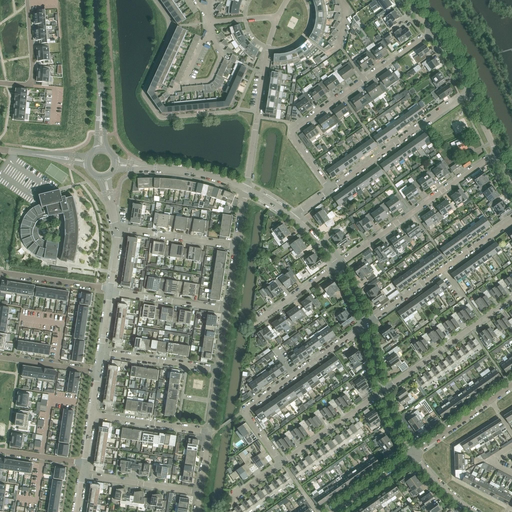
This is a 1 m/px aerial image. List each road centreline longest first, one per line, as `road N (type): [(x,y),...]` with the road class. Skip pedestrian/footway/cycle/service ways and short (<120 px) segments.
road 1 (residential): [(329,190),(293,130),(432,32)]
road 2 (residential): [(280,463),(245,411),(366,323)]
road 3 (residential): [(246,190),(267,47),(286,0)]
road 4 (residential): [(338,265),(496,153)]
road 5 (residential): [(366,323),(511,220)]
road 6 (residential): [(329,190),(468,92)]
road 7 (residential): [(382,391),(511,299)]
road 8 (residential): [(280,463),(382,391)]
road 9 (residential): [(237,247),(117,228)]
road 10 (residential): [(228,309),(109,291)]
